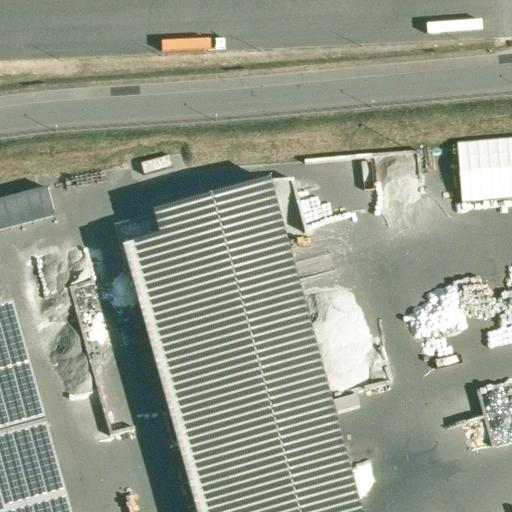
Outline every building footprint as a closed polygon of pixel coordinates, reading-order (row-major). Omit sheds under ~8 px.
[(316,72),(265,74),(265,83),(317,81),(316,72)] [(511,137),(457,142),(461,205),(511,200),(511,137)] [(361,511),(269,183),(155,215),(163,242),(124,253),(196,511),(361,511)] [(0,231),(53,218),(46,187),(0,198),(0,231)] [(72,511),(15,307),(0,311),(0,511),(72,511)]
